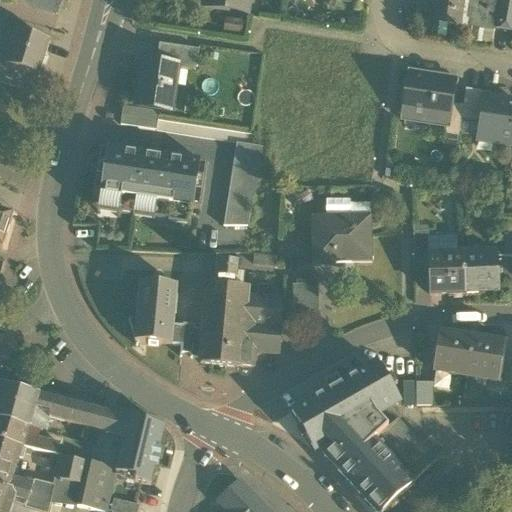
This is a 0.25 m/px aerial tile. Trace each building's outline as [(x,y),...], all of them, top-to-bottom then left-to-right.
[(245,12),(247,0),(206,0),(207,1),(225,4),(224,9),(245,12)] [(457,28),(457,27),(461,0),(435,0),(431,23),(457,28)] [(461,0),(457,27),(493,33),(493,30),(497,5),(498,6),(499,0),(461,0)] [(493,30),(511,33),(511,0),(499,0),(498,6),(497,5),(493,30)] [(206,6),(224,9),(225,4),(207,1),(206,6)] [(225,19),(222,34),(241,37),(244,22),(225,19)] [(0,50),(2,51),(9,53),(14,32),(0,28),(0,50)] [(5,67),(38,76),(49,41),(15,31),(14,32),(9,53),(2,51),(0,56),(0,57),(7,59),(5,67)] [(155,66),(178,70),(179,60),(197,63),(198,52),(158,46),(155,66)] [(178,70),(177,71),(195,74),(197,63),(179,60),(178,70)] [(135,108),(171,113),(177,71),(178,70),(155,66),(142,64),(135,108)] [(447,126),(448,126),(450,111),(454,84),(411,77),(404,119),(447,126)] [(465,91),(462,113),(461,118),(482,121),(485,101),(486,101),(487,95),(465,91)] [(479,141),(511,146),(511,105),(486,101),(485,101),(482,121),(479,141)] [(158,115),(122,110),(120,127),(155,132),(158,115)] [(458,140),(461,118),(462,113),(450,111),(448,126),(447,126),(445,138),(458,140)] [(262,149),(236,145),(223,229),(247,229),(262,149)] [(192,215),(192,211),(199,166),(200,162),(164,156),(163,161),(163,164),(141,161),(142,157),(143,153),(107,147),(106,151),(99,197),(99,201),(119,204),(171,212),(192,215)] [(92,196),(99,197),(106,151),(99,150),(92,196)] [(206,167),(199,166),(192,211),(199,212),(206,167)] [(483,173),(479,193),(499,197),(503,176),(483,173)] [(119,204),(99,201),(96,214),(117,217),(119,204)] [(169,225),(171,212),(119,204),(117,217),(119,218),(119,216),(132,218),(132,220),(133,220),(135,208),(154,211),(152,223),(154,223),(154,222),(167,224),(167,225),(169,225)] [(349,223),(369,223),(369,207),(349,207),(349,223)] [(135,208),(133,220),(152,223),(154,211),(135,208)] [(13,215),(0,210),(0,249),(2,250),(13,215)] [(171,212),(169,225),(189,229),(192,215),(171,212)] [(334,266),(370,265),(369,223),(349,223),(333,223),(333,220),(313,220),(313,244),(313,266),(334,266)] [(412,233),(413,270),(429,269),(429,257),(428,240),(427,232),(412,233)] [(502,258),(511,258),(511,235),(502,235),(502,258)] [(428,240),(429,257),(456,256),(455,239),(428,240)] [(190,242),(179,240),(177,249),(189,251),(190,242)] [(334,271),(334,266),(313,266),(313,244),(311,243),(312,271),(334,271)] [(496,254),(462,255),(464,291),(478,291),(478,294),(498,293),(496,254)] [(462,255),(456,256),(429,257),(429,269),(430,296),(450,295),(450,292),(464,291),(462,255)] [(252,267),(275,270),(276,258),(254,256),(252,267)] [(218,284),(229,285),(230,271),(219,270),(218,284)] [(171,348),(171,347),(173,327),(177,288),(139,284),(135,322),(128,322),(134,341),(133,344),(148,345),(148,347),(157,348),(157,346),(171,348)] [(241,369),(251,370),(254,344),(254,343),(242,341),(246,300),(247,290),(216,287),(215,296),(206,295),(203,332),(201,350),(200,360),(200,366),(241,370),(241,369)] [(292,288),(292,313),(318,313),(317,287),(292,288)] [(254,344),(278,346),(280,328),(277,328),(279,303),(246,300),(242,341),(254,343),(254,344)] [(182,328),(173,327),(171,347),(180,348),(180,355),(192,356),(191,359),(200,360),(201,350),(203,332),(194,331),(192,331),(183,331),(184,328),(182,328)] [(452,374),(466,376),(472,340),(438,334),(432,373),(452,377),(452,374)] [(506,346),(472,340),(466,376),(481,379),(480,381),(499,384),(506,346)] [(314,454),(319,451),(299,416),(380,370),(377,364),(291,414),(314,454)] [(388,430),(377,418),(373,413),(394,394),(380,370),(299,416),(319,451),(329,445),(332,449),(356,427),(357,425),(372,441),(388,430)] [(416,408),(415,384),(402,385),(403,408),(416,408)] [(415,384),(416,408),(431,408),(432,384),(415,384)] [(1,387),(0,390),(0,421),(29,430),(34,410),(38,397),(1,387)] [(400,404),(394,394),(373,413),(377,418),(400,404)] [(48,420),(96,433),(100,414),(38,397),(34,410),(49,414),(48,420)] [(44,434),(48,420),(49,414),(34,410),(29,430),(44,434)] [(96,433),(107,435),(112,417),(100,414),(96,433)] [(129,421),(112,417),(107,435),(124,440),(129,421)] [(25,442),(29,430),(0,421),(0,443),(22,449),(23,449),(25,442)] [(156,462),(157,459),(158,453),(164,429),(129,421),(124,440),(116,471),(115,476),(135,481),(134,484),(150,488),(154,468),(156,462)] [(388,430),(372,441),(412,485),(434,464),(397,423),(388,430)] [(384,511),(413,486),(412,485),(372,441),(357,425),(356,427),(332,449),(326,454),(323,457),(373,511),(384,511)] [(23,449),(56,457),(59,445),(38,440),(36,445),(25,442),(23,449)] [(0,443),(0,455),(18,460),(22,449),(0,443)] [(13,477),(18,460),(0,455),(0,489),(9,492),(13,477)] [(77,507),(99,511),(107,511),(115,476),(116,471),(59,458),(55,481),(82,487),(77,507)] [(18,494),(31,497),(34,482),(13,477),(9,492),(18,494)] [(54,487),(52,501),(66,504),(77,507),(82,487),(55,481),(54,486),(54,487)] [(34,482),(31,497),(52,501),(54,487),(54,486),(34,482)] [(258,511),(256,510),(261,506),(238,483),(217,503),(225,511),(258,511)] [(18,494),(9,492),(0,489),(0,511),(10,511),(12,509),(15,501),(18,494)] [(501,511),(511,511),(511,493),(497,499),(501,511)] [(44,511),(51,505),(52,501),(31,497),(18,494),(15,501),(27,505),(25,511),(29,511),(44,511)] [(137,511),(138,509),(113,502),(110,511),(137,511)]
